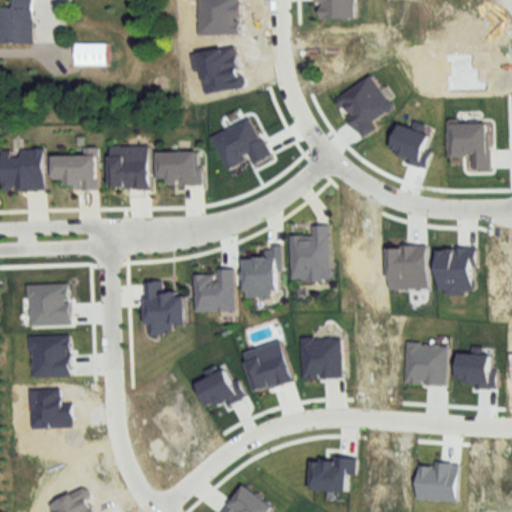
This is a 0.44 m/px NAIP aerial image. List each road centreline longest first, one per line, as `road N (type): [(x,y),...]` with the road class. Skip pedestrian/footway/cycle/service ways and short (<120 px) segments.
road 1 (residential): [(158,511),(244,438),(288,422),(367,417),(511,425)]
road 2 (residential): [(107,224),(112,408),(125,467),(159,511)]
road 3 (residential): [(0,248),(107,245),(134,234),(107,224),(0,225)]
road 4 (residential): [(134,234),(246,212),(324,155)]
road 5 (residential): [(324,155),(383,193),(418,203),(511,205)]
road 6 (residential): [(279,0),(280,64),(324,155)]
